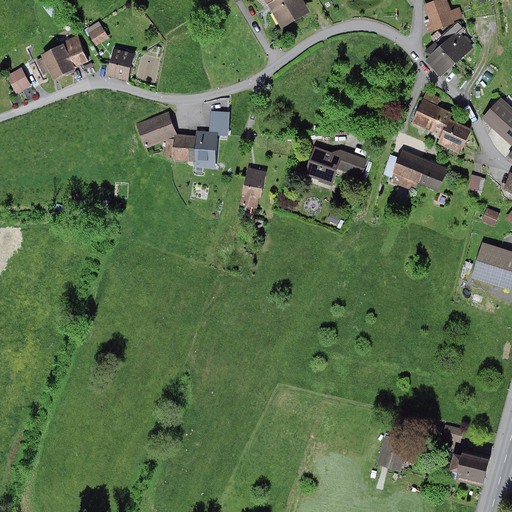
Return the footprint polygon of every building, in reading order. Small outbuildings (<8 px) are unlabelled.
[(265,0),(282,29),(311,12),(303,0),(265,0)] [(445,0),(426,7),(435,31),(455,23),(454,20),(461,18),(458,10),(450,13),(445,0)] [(100,21),(86,30),(96,46),(110,38),(100,21)] [(458,23),(438,41),(457,63),(473,48),(461,34),(465,30),(458,23)] [(64,44),(41,55),(42,58),(49,72),(53,81),(74,71),(74,69),(89,62),(77,35),(63,42),(64,44)] [(457,63),(438,41),(425,52),(429,57),(425,60),(441,78),(457,63)] [(134,54),(115,50),(108,76),(127,81),(134,54)] [(49,72),(42,58),(36,61),(43,75),(49,72)] [(20,69),(6,76),(15,94),(30,86),(20,69)] [(426,92),(423,100),(437,106),(441,98),(426,92)] [(511,107),(501,98),(482,119),(511,145),(511,107)] [(437,106),(423,100),(413,123),(441,136),(438,143),(460,153),(471,129),(448,119),(452,113),(437,106)] [(167,110),(135,124),(145,147),(177,133),(167,110)] [(211,111),(209,132),(217,133),(228,134),(230,113),(211,111)] [(174,140),(166,139),(164,154),(172,155),(171,159),(193,162),(192,167),(212,169),(217,133),(209,132),(195,130),(194,137),(175,134),(174,140)] [(334,153),(315,147),(306,174),(333,184),(337,170),(340,160),(335,158),(334,153)] [(448,169),(403,151),(400,158),(392,178),(391,182),(409,189),(410,186),(416,188),(418,184),(439,192),(448,169)] [(340,160),(337,170),(362,178),(368,160),(343,152),(340,160)] [(392,178),(400,158),(390,154),(384,175),(392,178)] [(266,172),(248,168),(239,206),(257,210),(266,172)] [(511,173),(510,172),(503,190),(511,194),(511,173)] [(471,175),(468,189),(478,191),(481,177),(471,175)] [(500,213),(487,208),(482,222),(495,227),(500,213)] [(331,213),(327,220),(337,225),(340,217),(331,213)] [(511,276),(511,253),(481,244),(470,279),(508,290),(511,276)] [(483,293),(458,286),(454,302),(478,309),(483,293)] [(446,426),(442,438),(460,443),(463,430),(446,426)] [(412,435),(388,427),(375,464),(399,473),(412,435)] [(490,457),(463,450),(461,455),(454,453),(450,470),(459,473),(458,476),(484,483),(490,457)]
